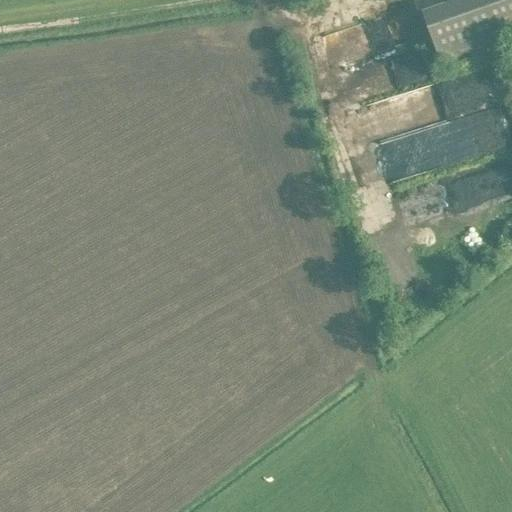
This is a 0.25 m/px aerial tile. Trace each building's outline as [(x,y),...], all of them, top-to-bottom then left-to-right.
[(511,26),(511,0),(438,0),(421,6),(438,52),(511,26)] [(385,24),(402,25),(403,10),(385,9),(385,24)] [(361,45),(358,28),(321,35),(324,52),(361,45)] [(402,56),(342,83),(350,101),(410,73),(402,56)] [(407,212),(478,196),(472,169),(401,185),(407,212)]
